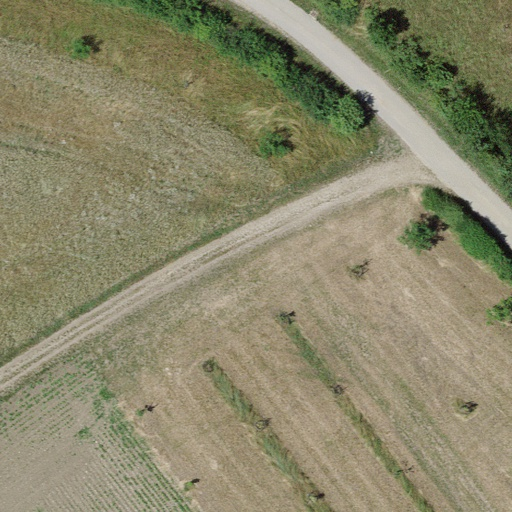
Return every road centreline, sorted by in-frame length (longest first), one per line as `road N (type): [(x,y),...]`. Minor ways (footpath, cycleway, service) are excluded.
road 1 (track): [(436,163),(312,205),(120,299),(0,378)]
road 2 (residential): [(511,235),(321,47),(250,0)]
